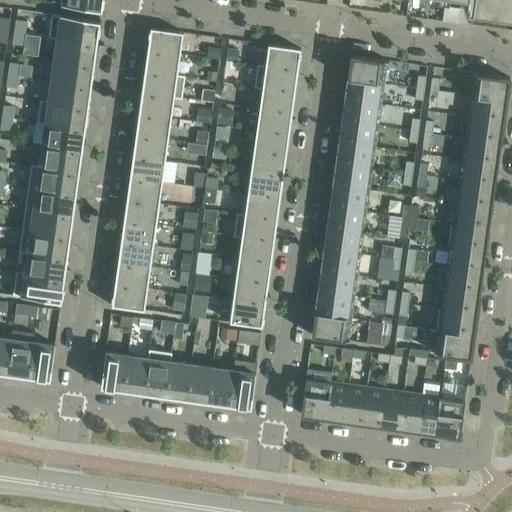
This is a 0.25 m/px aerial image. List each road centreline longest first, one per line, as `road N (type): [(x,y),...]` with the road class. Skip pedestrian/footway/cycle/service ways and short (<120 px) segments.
road 1 (residential): [(134,0),(71,407)]
road 2 (residential): [(328,30),(272,436)]
road 3 (residential): [(511,226),(478,457)]
road 4 (residential): [(272,436),(468,463),(478,457)]
road 5 (residential): [(71,407),(272,436)]
road 6 (residential): [(328,30),(135,0)]
road 7 (residential): [(511,58),(328,30)]
road 8 (tertiary): [(221,511),(61,488)]
